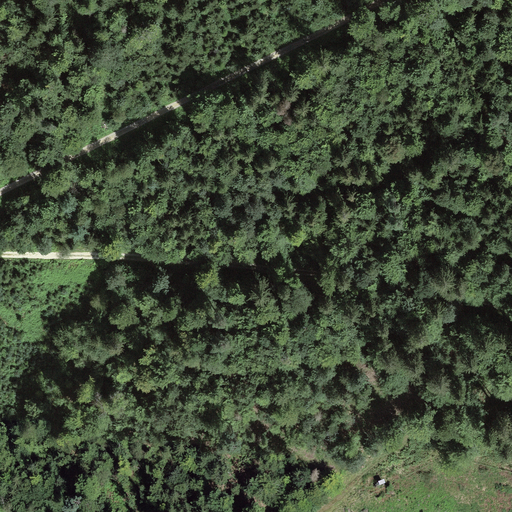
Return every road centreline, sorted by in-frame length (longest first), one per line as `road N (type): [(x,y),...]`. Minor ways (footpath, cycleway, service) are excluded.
road 1 (track): [(511,297),(198,257),(0,254)]
road 2 (track): [(0,193),(381,0)]
